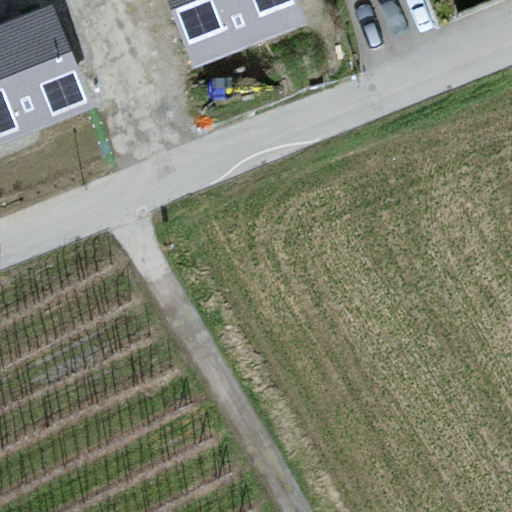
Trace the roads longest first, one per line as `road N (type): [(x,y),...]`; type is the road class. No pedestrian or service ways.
road 1 (residential): [(511,40),(0,242)]
road 2 (track): [(116,196),(294,511)]
